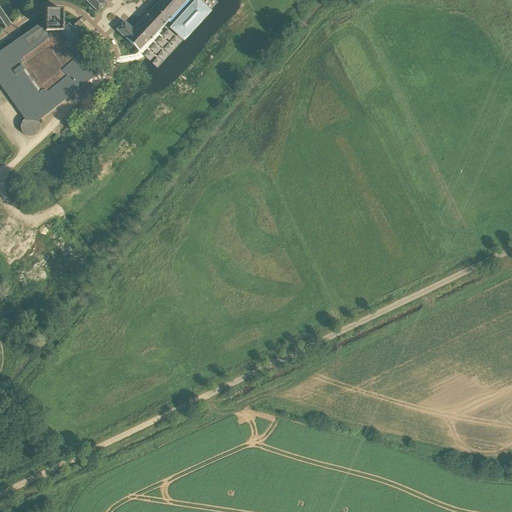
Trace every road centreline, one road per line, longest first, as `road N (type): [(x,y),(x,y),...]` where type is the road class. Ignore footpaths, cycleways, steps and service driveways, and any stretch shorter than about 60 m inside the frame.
road 1 (unclassified): [(0,495),(511,253)]
road 2 (track): [(340,1),(0,407)]
